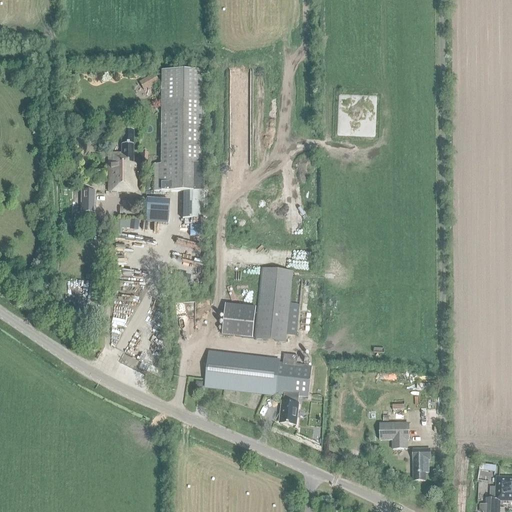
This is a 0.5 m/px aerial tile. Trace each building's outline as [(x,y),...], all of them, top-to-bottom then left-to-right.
[(153,164),(153,192),(182,192),(181,217),(205,218),(206,167),(202,167),(203,72),(161,71),(159,164),(153,164)] [(153,74),(146,78),(151,87),(158,82),(153,74)] [(108,192),(134,192),(135,165),(132,165),(133,130),(122,130),(121,153),(109,153),(108,192)] [(79,212),(94,213),(94,191),(80,191),(79,212)] [(158,200),(157,207),(169,209),(170,202),(158,200)] [(122,202),(123,214),(134,214),(133,202),(122,202)] [(148,223),(170,224),(171,212),(149,211),(148,223)] [(133,220),(131,230),(140,232),(141,221),(133,220)] [(256,285),(256,282),(256,279),(255,276),(254,273),(252,271),(249,269),(247,268),(244,267),(241,267),(238,267),(235,268),(233,269),(230,271),(228,274),(227,276),(226,279),(226,282),(226,285),(227,288),(229,291),(230,293),(233,294),(235,296),(238,297),(241,297),(244,297),(247,296),(249,295),(252,293),(254,290),(255,288),(256,285)] [(255,340),(285,343),(293,273),(263,270),(255,340)] [(222,337),(253,339),(256,308),(226,305),(222,337)] [(208,354),(205,387),(275,395),(284,396),(283,403),(282,403),(279,424),(295,426),(298,404),(297,404),(298,397),(308,398),(311,368),(297,366),(298,358),(283,356),(282,364),(279,364),(279,362),(208,354)] [(409,441),(409,424),(379,425),(379,442),(392,441),(392,450),(407,451),(407,441),(409,441)] [(411,462),(418,462),(418,466),(413,466),(413,475),(415,475),(415,483),(424,483),(424,475),(427,475),(427,466),(426,466),(426,462),(428,462),(428,451),(411,451),(411,462)] [(479,505),(479,511),(499,511),(499,499),(511,499),(511,477),(496,478),(496,487),(496,499),(490,499),(485,499),(485,505),(479,505)]
